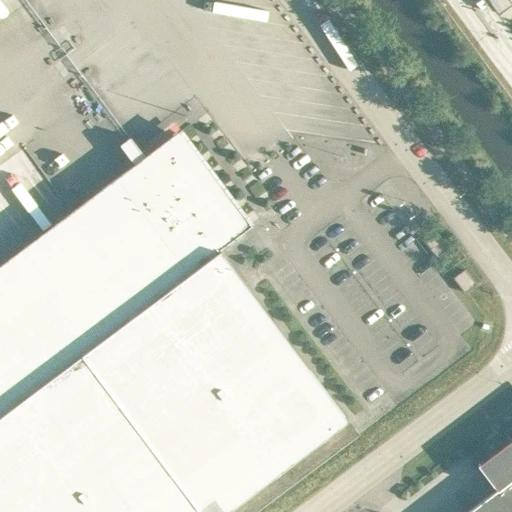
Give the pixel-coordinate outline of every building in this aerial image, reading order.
[(489,0),(496,8),(506,0),(489,0)] [(135,163),(0,265),(0,511),(225,511),(349,419),(220,248),(247,229),(246,228),(243,229),(174,137),(176,135),(175,134),(146,156),(131,136),(121,144),(135,163)] [(439,227),(426,236),(439,254),(452,244),(439,227)] [(457,274),(467,286),(476,279),(466,267),(457,274)] [(511,511),(511,443),(481,464),(480,462),(479,463),(494,484),(495,484),(498,488),(466,511),(511,511)]
